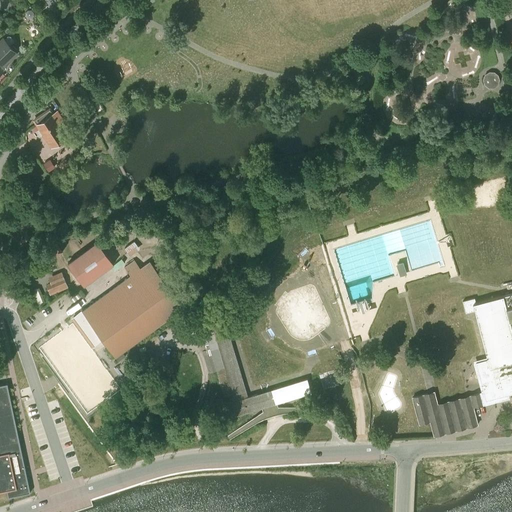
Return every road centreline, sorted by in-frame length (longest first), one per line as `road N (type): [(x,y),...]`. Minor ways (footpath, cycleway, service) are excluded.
road 1 (residential): [(72,494),(200,458),(406,451)]
road 2 (residential): [(72,494),(11,316),(0,312)]
road 3 (residential): [(105,0),(0,114)]
